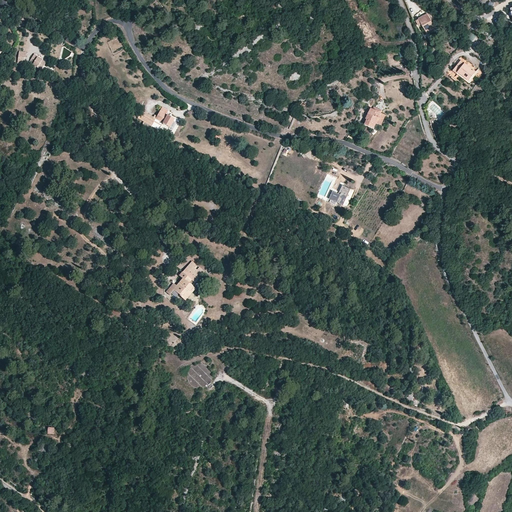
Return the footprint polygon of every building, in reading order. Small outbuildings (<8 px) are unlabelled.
[(432,21),(427,13),(423,15),(420,18),(416,20),(416,21),(419,26),(421,29),(424,28),(427,34),(436,29),(432,21)] [(467,38),(473,41),(476,36),(471,33),(467,38)] [(41,71),(46,63),(37,57),(32,65),(41,71)] [(477,72),(465,63),(461,60),(460,61),(453,71),(457,74),(458,73),(469,81),(477,72)] [(469,81),(458,73),(457,74),(469,83),(478,72),(477,72),(469,81)] [(169,111),(162,107),(155,119),(142,111),(137,118),(151,125),(149,128),(151,129),(152,127),(158,130),(159,128),(167,133),(175,119),(166,115),(169,111)] [(372,109),(371,109),(366,120),(367,120),(365,125),(374,129),(377,124),(381,126),(386,116),(381,113),(383,111),(374,107),(372,109)] [(453,117),(450,115),(445,121),(448,123),(453,117)] [(342,186),(339,194),(333,191),(329,199),(331,199),(337,202),(343,205),(348,195),(350,189),(342,186)] [(218,216),(207,211),(203,220),(214,224),(218,216)] [(195,268),(190,263),(179,276),(183,279),(179,282),(181,284),(178,287),(177,286),(173,283),(168,289),(172,292),(174,290),(183,298),(193,287),(192,286),(202,274),(195,268)] [(193,292),(190,290),(183,298),(186,301),(193,292)] [(212,376),(212,372),(211,370),(209,368),(208,367),(205,365),(204,364),(201,364),(196,364),(193,366),(192,366),(191,367),(189,369),(188,372),(187,375),(187,377),(188,380),(189,383),(190,385),(192,386),(195,388),(196,388),(199,389),(203,388),(204,388),(206,387),(209,390),(213,386),(210,383),(211,381),(212,376)] [(413,395),(409,394),(407,401),(419,405),(421,401),(413,397),(413,395)]
